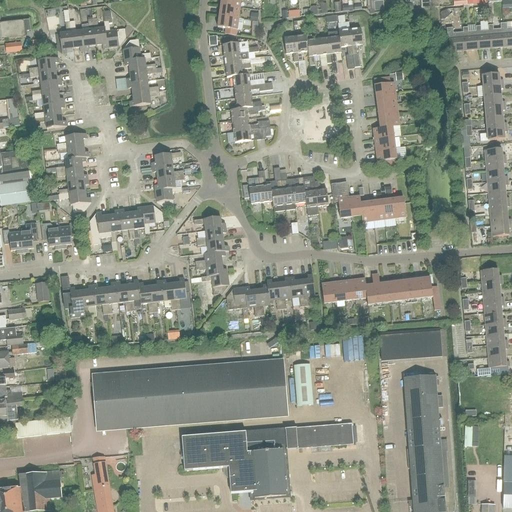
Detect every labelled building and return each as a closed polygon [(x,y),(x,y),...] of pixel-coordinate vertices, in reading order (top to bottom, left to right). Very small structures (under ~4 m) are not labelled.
[(221,0),(220,6),(240,9),(241,0),(221,0)] [(369,10),(369,13),(370,14),(374,13),(373,0),(366,0),(367,11),(369,10)] [(348,6),(342,7),(343,12),(353,11),(353,6),(352,1),(348,2),(348,6)] [(220,6),(219,17),(239,20),(240,9),(220,6)] [(317,6),(310,7),(311,16),(318,16),(317,6)] [(447,9),(441,12),(441,19),(444,19),(450,14),(447,9)] [(73,50),(69,23),(68,10),(63,10),(66,33),(59,34),(62,56),(67,55),(67,51),(73,50)] [(109,12),(103,13),(104,23),(109,22),(109,25),(112,24),(110,13),(109,12)] [(251,13),(250,22),(258,23),(258,14),(251,13)] [(239,20),(219,17),(217,28),(226,29),(236,31),(237,31),(239,20)] [(29,20),(0,23),(0,40),(25,38),(25,32),(30,31),(29,20)] [(96,47),(92,20),(88,21),(89,30),(82,31),(85,53),(90,52),(89,48),(96,47)] [(107,50),(105,28),(98,29),(97,20),(96,20),(92,20),(96,47),(102,46),(102,50),(107,50)] [(379,29),(390,28),(389,21),(378,21),(379,29)] [(104,23),(105,28),(107,50),(119,48),(119,47),(126,39),(124,30),(117,31),(110,32),(109,25),(109,22),(104,23)] [(85,53),(82,31),(76,32),(74,23),(69,23),(73,50),(79,49),(80,53),(85,53)] [(500,24),(500,30),(502,30),(503,48),(511,47),(511,28),(507,29),(506,24),(500,24)] [(502,30),(500,30),(493,30),(493,26),(487,26),(488,31),(489,31),(491,49),(503,48),(502,30)] [(489,31),(488,31),(481,31),(481,27),(475,27),(475,32),(477,32),(478,51),(491,49),(489,31)] [(477,32),(475,32),(468,33),(468,28),(462,29),(463,33),(464,33),(466,52),(478,51),(477,32)] [(464,33),(463,33),(453,34),(453,29),(446,29),(447,35),(448,35),(450,53),(466,52),(464,33)] [(352,55),(357,55),(356,46),(362,46),(360,30),(349,31),(352,55)] [(352,55),(349,31),(338,32),(339,38),(341,48),(347,48),(348,56),(352,55)] [(341,54),(341,48),(339,38),(337,38),(337,33),(328,34),(328,39),(331,64),(336,64),(335,55),(341,54)] [(308,53),(307,42),(306,37),(295,38),(298,63),(303,62),(302,53),(308,53)] [(293,63),(298,63),(295,38),(284,39),(286,55),(292,54),(293,63)] [(328,39),(317,41),(319,57),(326,56),(327,65),(331,64),(328,39)] [(41,40),(32,41),(33,50),(42,48),(41,40)] [(123,51),(124,62),(144,60),(145,60),(151,59),(150,55),(140,56),(139,49),(138,41),(129,42),(123,51)] [(319,57),(317,41),(307,42),(308,53),(310,67),(315,66),(313,57),(319,57)] [(21,44),(5,46),(6,54),(22,52),(21,44)] [(224,57),(240,55),(249,54),(258,53),(258,48),(239,50),(238,44),(223,46),(224,57)] [(241,61),(240,55),(224,57),(225,68),(250,65),(250,64),(264,62),(264,58),(241,61)] [(352,55),(348,56),(346,56),(348,71),(354,70),(354,68),(352,55)] [(29,75),(56,71),(55,65),(59,64),(58,59),(38,62),(39,69),(29,70),(29,75)] [(144,60),(124,62),(125,67),(129,67),(130,73),(156,70),(155,65),(145,67),(145,60),(144,60)] [(305,62),(303,62),(298,63),(300,77),(306,76),(305,62)] [(233,78),(243,77),(242,70),(251,69),(250,65),(225,68),(227,79),(233,78)] [(157,74),(156,70),(130,73),(130,80),(127,80),(127,85),(147,83),(147,76),(157,74)] [(56,71),(29,75),(30,79),(40,78),(41,85),(61,82),(61,77),(56,78),(56,71)] [(483,87),(503,85),(503,81),(499,81),(499,75),(482,76),(483,87)] [(249,76),(243,77),(233,78),(234,89),(264,85),(264,80),(250,82),(249,76)] [(61,82),(41,85),(41,91),(32,92),(32,97),(58,94),(58,87),(62,87),(61,82)] [(132,89),(132,96),(159,92),(158,88),(148,89),(147,83),(127,85),(128,90),(132,89)] [(235,100),(251,98),(250,91),(259,90),(259,92),(273,91),(272,84),(264,85),(234,89),(235,100)] [(379,86),(375,86),(374,86),(376,97),(395,95),(394,84),(390,84),(386,85),(382,85),(379,86)] [(503,85),(483,87),(484,98),(501,97),(500,90),(504,90),(503,85)] [(149,98),(159,97),(167,96),(166,92),(159,92),(132,96),(133,102),(129,103),(130,108),(150,105),(149,98)] [(43,107),(64,105),(63,100),(59,100),(58,94),(32,97),(27,98),(27,102),(43,100),(43,107)] [(395,95),(376,97),(377,108),(397,105),(395,95)] [(501,97),(484,98),(485,109),(505,107),(505,103),(501,103),(501,97)] [(252,104),(251,98),(235,100),(237,111),(259,107),(262,107),(261,103),(252,104)] [(7,101),(9,118),(18,117),(15,100),(7,101)] [(64,105),(43,107),(44,114),(34,115),(35,120),(62,116),(61,110),(64,109),(64,105)] [(397,105),(377,108),(378,119),(398,116),(397,105)] [(258,115),(258,113),(260,112),(265,111),(264,107),(262,107),(259,107),(237,111),(231,111),(232,122),(248,120),(247,114),(248,114),(250,116),(258,115)] [(505,107),(485,109),(486,120),(503,118),(502,112),(506,111),(505,107)] [(62,116),(35,120),(36,124),(45,123),(46,130),(67,127),(67,122),(63,123),(62,116)] [(398,116),(378,119),(380,129),(393,128),(400,127),(398,116)] [(503,118),(486,120),(487,130),(507,129),(507,124),(503,124),(503,118)] [(9,119),(2,120),(4,130),(10,129),(9,121),(9,119)] [(249,126),(248,120),(232,122),(234,133),(270,128),(269,122),(257,123),(257,125),(249,126)] [(235,144),(259,141),(266,140),(266,138),(271,137),(270,128),(234,133),(235,144)] [(374,141),(394,138),(393,128),(380,129),(373,130),(374,141)] [(507,129),(487,130),(487,134),(480,135),(480,142),(505,140),(504,133),(507,133),(507,129)] [(57,146),(57,151),(84,147),(83,141),(87,140),(86,135),(66,138),(67,145),(57,146)] [(394,138),(374,141),(376,152),(396,149),(394,138)] [(84,147),(57,151),(58,155),(68,154),(69,160),(65,161),(85,159),(89,158),(88,153),(84,154),(84,147)] [(392,161),(396,160),(397,160),(396,149),(376,152),(377,163),(385,162),(388,161),(392,161)] [(485,162),(506,161),(505,156),(502,156),(501,150),(484,151),(485,162)] [(0,155),(0,154),(0,168),(2,168),(3,175),(0,175),(0,196),(1,207),(13,206),(17,205),(33,203),(31,182),(30,182),(29,172),(33,171),(30,151),(0,155)] [(152,169),(172,166),(171,160),(181,158),(181,154),(154,157),(155,164),(151,164),(152,169)] [(85,159),(65,161),(66,168),(56,169),(56,174),(83,170),(82,164),(86,163),(85,159)] [(506,161),(485,162),(486,173),(503,172),(503,165),(506,165),(506,161)] [(172,166),(152,169),(153,174),(156,173),(157,180),(184,177),(183,172),(173,173),(172,166)] [(270,184),(271,186),(273,203),(274,213),(285,212),(280,176),(279,168),(273,169),(275,184),(270,184)] [(68,184),(88,181),(87,176),(83,177),(83,170),(56,174),(57,178),(67,177),(68,184)] [(258,179),(262,204),(273,203),(271,186),(264,187),(263,178),(265,178),(264,172),(258,173),(258,179)] [(504,178),(503,172),(486,173),(487,184),(508,182),(507,178),(504,178)] [(280,176),(285,212),(295,210),(295,206),(293,189),(287,190),(286,181),(287,181),(286,175),(280,176)] [(184,177),(157,180),(158,186),(154,187),(155,192),(175,189),(174,182),(184,181),(184,177)] [(251,206),(262,204),(258,179),(248,180),(248,186),(242,187),(244,200),(250,199),(251,206)] [(299,188),(293,189),(295,206),(306,204),(305,193),(303,179),(298,180),(299,188)] [(68,190),(58,192),(53,192),(54,197),(59,196),(85,193),(85,186),(89,186),(88,181),(68,184),(68,190)] [(319,182),(314,183),(318,208),(329,207),(327,190),(320,191),(319,182)] [(508,187),(508,182),(487,184),(488,195),(505,193),(505,187),(508,187)] [(311,192),(305,193),(306,204),(308,218),(319,216),(318,208),(314,183),(310,183),(311,192)] [(351,218),(349,199),(347,185),(337,186),(339,197),(341,196),(342,199),(338,200),(340,219),(351,218)] [(175,189),(155,192),(156,203),(165,210),(174,209),(172,194),(182,193),(181,189),(175,189)] [(85,193),(59,196),(59,201),(70,200),(71,206),(72,206),(73,214),(84,213),(90,204),(91,204),(90,199),(86,199),(85,193)] [(488,195),(489,205),(509,204),(509,199),(506,199),(505,193),(488,195)] [(360,197),(349,199),(351,218),(362,217),(361,204),(360,197)] [(403,199),(393,200),(395,220),(406,218),(403,199)] [(384,221),(395,220),(393,200),(382,202),(384,221)] [(371,203),(374,222),(384,221),(382,202),(371,203)] [(361,204),(362,217),(362,224),(374,222),(371,203),(361,204)] [(510,208),(509,204),(489,205),(490,216),(507,215),(506,208),(510,208)] [(162,214),(153,207),(142,209),(144,229),(145,235),(150,234),(148,225),(156,224),(155,223),(163,222),(162,214)] [(131,214),(134,240),(139,240),(138,230),(144,229),(142,209),(137,209),(137,213),(131,214)] [(134,240),(131,214),(124,215),(124,211),(119,212),(122,232),(128,231),(130,241),(134,240)] [(108,217),(111,238),(111,243),(116,243),(115,233),(122,232),(119,212),(114,212),(115,216),(108,217)] [(111,238),(108,217),(102,218),(101,214),(96,214),(96,215),(89,223),(92,246),(101,245),(100,240),(111,238)] [(490,216),(491,227),(511,225),(511,221),(508,221),(507,215),(490,216)] [(205,232),(225,229),(225,225),(221,225),(220,218),(194,222),(194,226),(204,225),(205,232)] [(39,242),(37,228),(37,224),(25,225),(26,232),(20,233),(22,254),(28,254),(28,250),(33,250),(33,243),(39,242)] [(69,228),(59,229),(61,250),(67,249),(66,246),(72,245),(71,239),(77,238),(75,224),(69,225),(69,228)] [(55,250),(61,250),(59,229),(52,230),(52,226),(50,225),(41,226),(42,241),(49,241),(49,248),(55,247),(55,250)] [(511,229),(511,225),(491,227),(491,233),(487,234),(487,238),(509,236),(508,230),(511,229)] [(226,234),(225,229),(205,232),(206,239),(196,240),(197,245),(223,241),(222,235),(226,234)] [(22,254),(20,233),(9,234),(9,231),(3,232),(4,246),(10,245),(11,252),(16,252),(17,255),(22,254)] [(339,249),(348,248),(348,247),(347,241),(347,238),(338,239),(339,249)] [(224,248),(223,241),(197,245),(197,249),(207,248),(208,254),(208,255),(224,252),(224,253),(229,252),(228,247),(224,248)] [(336,241),(322,243),(323,251),(337,250),(336,241)] [(196,267),(222,264),(221,258),(225,257),(224,253),(224,252),(208,255),(208,254),(204,255),(205,262),(195,263),(196,267)] [(206,271),(207,278),(227,275),(227,270),(223,271),(222,264),(196,267),(196,272),(206,271)] [(481,272),(481,283),(502,281),(502,277),(498,277),(498,270),(481,272)] [(227,275),(207,278),(201,278),(202,283),(212,282),(213,297),(222,295),(229,287),(227,275)] [(62,288),(69,287),(68,276),(60,277),(62,288)] [(301,282),(304,308),(309,307),(308,298),(315,297),(312,276),(307,277),(308,281),(301,282)] [(179,300),(186,300),(190,299),(189,294),(186,295),(184,279),(179,280),(179,284),(173,285),(176,311),(181,310),(179,300)] [(285,301),(292,300),(289,279),(284,280),(285,284),(278,284),(282,311),(282,315),(287,315),(285,301)] [(300,309),(304,308),(301,282),(294,282),(294,279),(289,279),(292,300),(298,299),(300,309)] [(432,292),(431,288),(430,279),(366,287),(367,299),(368,306),(432,298),(432,296),(432,292)] [(138,284),(138,280),(133,281),(134,286),(127,286),(130,313),(135,312),(134,302),(140,301),(138,284)] [(365,280),(354,281),(356,300),(367,299),(366,287),(365,280)] [(277,311),(282,311),(278,284),(272,285),(271,281),(266,282),(267,286),(269,303),(270,303),(276,302),(277,311)] [(354,281),(343,282),(345,302),(356,300),(354,281)] [(502,281),(481,283),(482,293),(500,292),(499,286),(502,286),(502,281)] [(164,302),(161,282),(156,283),(157,288),(150,289),(154,314),(158,313),(157,303),(164,302)] [(176,311),(173,285),(166,286),(166,282),(161,282),(164,302),(164,309),(171,308),(171,312),(176,311)] [(343,282),(332,284),(335,303),(345,302),(343,282)] [(130,313),(127,286),(120,287),(120,283),(115,284),(118,304),(124,303),(126,313),(130,313)] [(118,304),(115,284),(111,284),(111,289),(104,290),(108,316),(112,315),(111,305),(118,304)] [(154,314),(150,289),(144,289),(143,284),(138,284),(140,301),(141,305),(148,304),(149,314),(154,314)] [(335,303),(332,284),(321,285),(324,304),(335,303)] [(39,303),(48,302),(47,285),(37,286),(39,303)] [(108,316),(104,290),(98,291),(97,286),(93,287),(95,307),(102,306),(103,316),(108,316)] [(256,291),(260,318),(264,317),(263,307),(270,306),(270,303),(269,303),(267,286),(262,287),(263,290),(256,291)] [(95,307),(93,287),(88,287),(88,291),(82,292),(85,318),(90,318),(88,308),(95,307)] [(255,318),(260,318),(256,291),(250,292),(249,288),(244,289),(247,310),(253,309),(255,318)] [(65,313),(69,312),(70,312),(71,322),(85,320),(85,318),(82,292),(75,293),(75,289),(62,291),(65,313)] [(247,310),(244,289),(233,290),(233,291),(226,299),(228,312),(242,310),(244,321),(248,320),(247,310)] [(482,293),(483,304),(504,303),(504,298),(500,299),(500,292),(482,293)] [(484,315),(501,314),(501,307),(504,307),(504,303),(483,304),(484,315)] [(25,310),(8,312),(9,322),(26,319),(25,310)] [(484,315),(485,326),(506,324),(505,320),(502,320),(501,314),(484,315)] [(310,331),(319,330),(318,322),(309,323),(310,331)] [(486,337),(503,335),(503,328),(506,328),(506,324),(485,326),(486,337)] [(6,330),(0,330),(0,343),(1,343),(1,342),(7,341),(8,347),(12,346),(24,345),(22,335),(17,335),(16,328),(6,330)] [(168,332),(168,341),(179,340),(179,331),(168,332)] [(379,361),(447,357),(446,331),(378,335),(379,361)] [(486,337),(487,348),(508,346),(507,341),(504,342),(503,335),(486,337)] [(72,346),(76,346),(82,345),(81,336),(71,337),(72,346)] [(361,337),(347,338),(348,360),(362,359),(361,337)] [(35,344),(24,345),(12,346),(13,356),(37,354),(35,344)] [(487,348),(488,358),(505,357),(505,350),(508,350),(508,346),(487,348)] [(0,369),(9,368),(7,353),(0,353),(0,369)] [(505,357),(488,358),(489,369),(509,367),(509,363),(506,363),(505,357)] [(310,366),(294,367),(297,408),(313,407),(310,366)] [(97,426),(193,419),(287,411),(283,367),(93,382),(97,426)] [(447,440),(440,441),(437,409),(443,408),(442,396),(436,397),(435,377),(404,379),(409,450),(407,450),(408,470),(410,470),(413,511),(445,511),(444,489),(449,488),(446,453),(448,452),(447,440)] [(5,388),(0,388),(0,398),(7,398),(7,402),(22,400),(22,397),(21,394),(19,394),(11,395),(10,391),(6,391),(5,388)] [(16,429),(15,425),(15,422),(18,422),(16,408),(23,407),(22,400),(7,402),(0,402),(0,423),(3,423),(4,430),(16,429)] [(17,439),(71,433),(69,419),(15,425),(16,429),(17,439)] [(352,425),(266,432),(182,438),(184,472),(228,468),(230,494),(249,493),(250,500),(290,497),(287,451),(353,446),(353,443),(364,442),(362,426),(352,427),(352,425)] [(92,459),(93,465),(95,475),(91,476),(97,511),(114,511),(105,457),(92,459)] [(511,457),(504,457),(503,509),(511,509),(511,457)] [(20,488),(0,490),(0,511),(46,511),(51,511),(50,500),(62,499),(59,472),(19,476),(20,488)] [(468,481),(467,498),(468,498),(475,498),(476,482),(468,481)]
